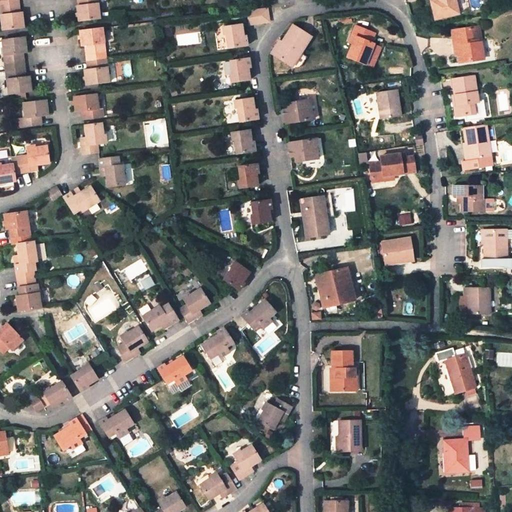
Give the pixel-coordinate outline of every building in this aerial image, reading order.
[(0,3),(1,9),(20,6),(19,0),(12,0),(1,1),(0,1),(0,3)] [(78,6),(79,22),(101,19),(98,0),(78,0),(80,6),(78,6)] [(426,0),(428,9),(432,8),(430,1),(435,0),(426,0)] [(435,0),(430,1),(432,8),(435,19),(440,18),(459,13),(456,2),(455,0),(435,0)] [(4,31),(25,28),(23,13),(21,14),(20,6),(1,9),(4,31)] [(263,22),(261,10),(254,11),(256,23),(263,22)] [(256,23),(254,11),(247,12),(249,24),(256,23)] [(228,49),(244,46),(242,31),(240,31),(239,25),(225,27),(228,49)] [(365,65),(373,44),(371,43),(375,33),(356,25),(352,35),(355,36),(351,46),(347,58),(365,65)] [(282,43),(274,57),(291,68),(310,37),(293,26),(282,43)] [(459,64),(483,60),(479,27),(455,31),(459,61),(459,64)] [(103,28),(80,31),(82,46),(85,46),(86,54),(106,52),(103,28)] [(5,64),(24,62),(23,53),(27,53),(25,37),(2,40),(5,64)] [(279,41),(271,55),(274,57),(282,43),(279,41)] [(373,44),(365,65),(372,67),(372,68),(380,48),(373,44)] [(87,61),(102,59),(106,58),(106,52),(86,54),(87,61)] [(109,83),(106,58),(102,59),(87,61),(88,69),(84,70),(86,85),(109,83)] [(248,74),(246,59),(230,61),(233,83),(247,81),(246,74),(248,74)] [(24,62),(5,64),(6,71),(12,70),(25,68),(24,62)] [(31,92),(30,77),(26,77),(25,68),(12,70),(6,71),(9,95),(31,92)] [(453,102),(456,118),(475,115),(473,104),(478,103),(474,77),(452,80),(455,96),(457,96),(458,101),(453,102)] [(400,116),(397,90),(377,93),(381,119),(400,116)] [(97,94),(74,97),(76,112),(83,111),(84,119),(103,117),(102,108),(98,109),(97,94)] [(255,120),(253,104),(250,105),(250,99),(236,101),(239,122),(251,121),(255,120)] [(46,100),(24,103),(25,118),(22,118),(23,127),(42,125),(41,117),(47,116),(46,100)] [(310,100),(287,104),(287,109),(284,110),(286,124),(312,120),(310,100)] [(102,123),(85,125),(86,138),(87,141),(81,142),(81,147),(82,155),(99,153),(98,145),(104,144),(102,123)] [(490,158),(485,125),(463,128),(466,143),(467,152),(463,153),(465,162),(461,163),(462,172),(484,169),(483,160),(490,158)] [(233,133),(236,154),(252,152),(250,137),(248,137),(247,131),(233,133)] [(315,139),(288,143),(291,158),(295,157),(295,162),(318,159),(315,139)] [(33,166),(37,166),(49,164),(47,147),(26,150),(27,156),(19,157),(21,173),(34,171),(33,166)] [(393,172),(403,171),(403,173),(409,172),(415,171),(412,156),(406,157),(400,158),(399,154),(381,157),(381,161),(381,162),(370,164),(369,164),(372,183),(385,181),(384,175),(393,174),(393,172)] [(13,165),(14,174),(21,173),(19,157),(12,158),(12,160),(13,165)] [(122,157),(99,159),(100,168),(101,173),(105,173),(106,176),(107,188),(125,185),(122,157)] [(483,160),(484,169),(492,167),(490,158),(483,160)] [(13,165),(0,166),(0,184),(16,182),(14,174),(13,165)] [(241,189),(255,187),(254,180),(257,180),(254,165),(238,167),(241,189)] [(75,217),(99,202),(89,186),(79,192),(76,194),(75,191),(63,198),(75,217)] [(483,213),(482,200),(481,200),(481,186),(452,187),(452,198),(455,198),(459,198),(459,206),(459,213),(483,213)] [(56,187),(48,192),(54,201),(62,196),(56,187)] [(333,217),(330,196),(303,200),(306,216),(303,217),(306,238),(329,235),(326,218),(333,217)] [(251,203),(254,224),(268,222),(267,216),(270,216),(267,201),(251,203)] [(11,238),(30,235),(27,212),(5,215),(7,230),(10,229),(11,233),(11,238)] [(511,231),(505,231),(483,231),(483,259),(483,260),(480,260),(480,265),(480,267),(480,268),(506,268),(505,240),(511,239),(511,231)] [(17,244),(22,244),(31,242),(30,235),(11,238),(12,245),(17,244)] [(410,239),(381,244),(385,265),(385,266),(385,265),(399,263),(413,261),(410,239)] [(15,265),(16,274),(34,272),(32,263),(37,262),(34,242),(31,242),(22,244),(17,244),(18,255),(19,260),(15,260),(15,265)] [(237,290),(246,278),(244,276),(248,271),(236,263),(223,280),(237,290)] [(323,284),(325,295),(328,308),(337,306),(342,304),(340,297),(339,292),(348,290),(349,295),(353,294),(350,277),(347,268),(316,275),(318,285),(323,284)] [(17,281),(35,278),(34,272),(16,274),(17,281)] [(151,276),(136,280),(140,291),(154,286),(151,276)] [(18,288),(36,285),(35,278),(17,281),(18,288)] [(318,285),(324,309),(328,308),(325,295),(323,284),(318,285)] [(17,298),(19,312),(41,309),(38,285),(36,285),(18,288),(19,292),(20,297),(17,298)] [(465,297),(465,315),(488,315),(488,288),(463,288),(463,297),(465,297)] [(201,289),(183,300),(187,305),(179,310),(185,319),(188,324),(199,317),(196,312),(199,310),(210,304),(201,289)] [(340,297),(342,304),(351,302),(355,301),(353,294),(349,295),(348,290),(339,292),(340,297)] [(265,300),(250,313),(248,311),(242,317),(254,330),(260,325),(263,329),(272,322),(269,319),(276,313),(265,300)] [(178,321),(169,306),(162,310),(160,306),(143,317),(152,332),(161,326),(164,324),(167,328),(178,321)] [(12,352),(23,341),(7,324),(0,330),(0,350),(4,355),(10,349),(12,352)] [(135,350),(138,348),(148,342),(139,328),(122,338),(125,344),(118,349),(126,362),(138,355),(135,350)] [(220,359),(230,353),(227,347),(234,343),(224,328),(217,333),(218,335),(202,345),(211,360),(218,355),(220,359)] [(454,348),(436,353),(439,363),(445,361),(456,357),(454,348)] [(493,350),(485,351),(486,358),(493,358),(493,350)] [(223,363),(233,357),(230,353),(220,359),(223,363)] [(355,379),(355,369),(353,369),(352,353),(333,353),(334,372),(337,371),(338,378),(331,378),(332,390),(342,389),(343,393),(353,392),(352,379),(355,379)] [(456,357),(445,361),(455,394),(476,387),(466,354),(456,357)] [(183,357),(167,367),(165,365),(157,370),(167,385),(174,381),(177,385),(187,380),(184,375),(192,371),(183,357)] [(71,377),(80,391),(93,383),(92,381),(97,378),(89,366),(71,377)] [(180,390),(189,384),(187,380),(177,385),(178,388),(180,390)] [(177,385),(174,381),(167,385),(171,392),(178,388),(177,385)] [(62,383),(44,394),(50,405),(51,406),(57,403),(58,405),(71,397),(62,383)] [(38,398),(44,408),(50,405),(44,394),(38,398)] [(33,407),(37,412),(44,408),(38,398),(30,402),(33,407)] [(258,421),(274,429),(279,420),(282,415),(286,418),(291,407),(278,399),(274,406),(268,403),(258,421)] [(26,411),(33,407),(30,402),(19,409),(26,411)] [(99,424),(109,439),(116,435),(119,440),(120,439),(129,433),(127,430),(134,425),(125,411),(109,421),(107,419),(99,424)] [(77,420),(87,435),(93,431),(90,426),(83,416),(77,420)] [(71,427),(54,437),(63,451),(71,446),(73,450),(82,444),(80,439),(87,435),(77,420),(70,424),(71,427)] [(339,421),(340,437),(340,451),(361,451),(361,420),(339,421)] [(479,426),(463,427),(464,439),(444,441),(446,473),(469,472),(467,440),(479,439),(479,426)] [(0,456),(9,455),(5,433),(0,433),(0,456)] [(122,444),(132,438),(129,433),(120,439),(122,444)] [(76,455),(85,449),(82,444),(73,450),(76,455)] [(251,444),(233,455),(237,461),(230,466),(238,479),(246,474),(249,472),(246,467),(250,465),(260,459),(251,444)] [(228,493),(236,488),(227,474),(220,479),(216,473),(199,484),(208,499),(219,492),(222,490),(225,495),(228,493)] [(174,511),(185,505),(176,491),(158,502),(162,508),(155,511),(154,511),(174,511)] [(343,511),(344,501),(324,501),(324,511),(343,511)] [(268,511),(263,503),(253,510),(249,511),(245,511),(243,511),(268,511)]
